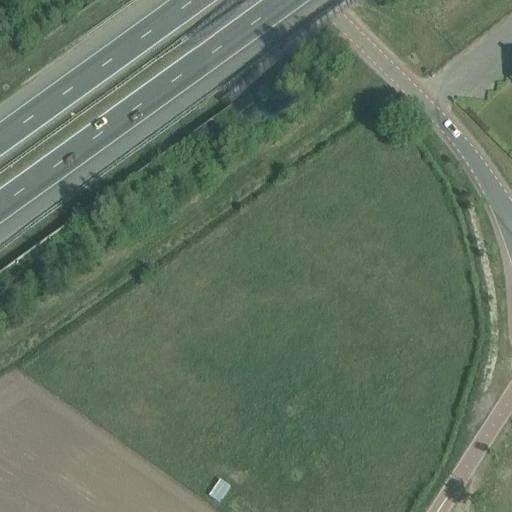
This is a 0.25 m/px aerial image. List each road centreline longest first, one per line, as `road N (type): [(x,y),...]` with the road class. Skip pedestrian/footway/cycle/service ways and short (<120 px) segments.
road 1 (motorway): [(0,207),(291,0)]
road 2 (unclassified): [(511,229),(454,134),(319,0)]
road 3 (motorway): [(193,0),(0,138)]
